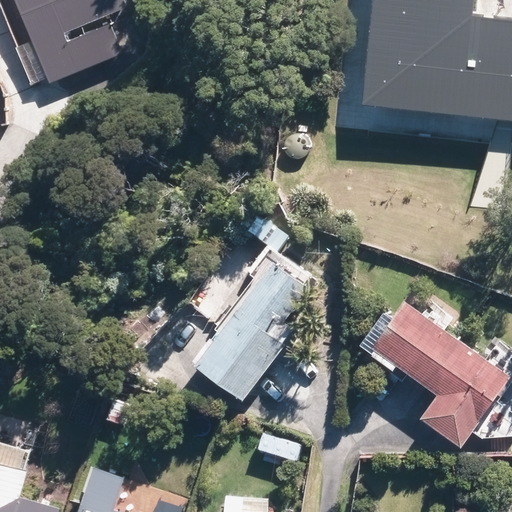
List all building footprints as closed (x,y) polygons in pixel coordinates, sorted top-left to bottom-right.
[(121,0),(19,0),(51,77),(118,51),(108,28),(66,45),(60,31),(124,5),(121,0)] [(511,0),(399,0),(398,11),(424,14),(420,58),(465,63),(470,19),(511,23),(511,0)] [(407,37),(387,36),(384,74),(405,75),(407,37)] [(321,117),(326,66),(299,64),(294,114),(321,117)] [(317,296),(279,267),(207,359),(245,388),(317,296)] [(509,377),(411,306),(383,345),(446,391),(431,412),(465,437),(509,377)] [(0,511),(58,511),(60,508),(20,495),(28,471),(0,461),(0,511)] [(123,477),(100,470),(85,511),(121,511),(112,509),(123,477)]
